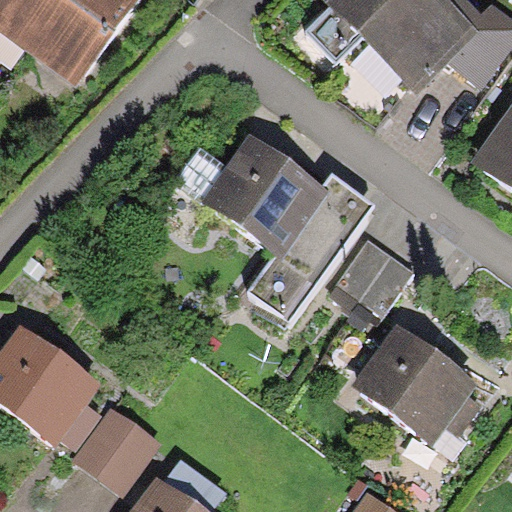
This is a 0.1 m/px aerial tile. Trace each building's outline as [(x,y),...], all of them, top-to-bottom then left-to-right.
[(0,0),(0,33),(78,92),(147,0),(0,0)] [(468,0),(323,0),(333,9),(307,36),(338,65),(363,40),(419,94),(452,59),(479,84),(511,49),(511,19),(494,3),(483,14),(468,0)] [(511,103),(467,165),(511,198),(511,103)] [(293,326),(375,211),(335,181),(326,193),(251,139),(204,205),(278,258),(250,295),(293,326)] [(383,323),(414,278),(367,245),(336,290),(383,323)] [(481,388),(398,329),(353,391),(436,451),(450,431),(461,440),(484,408),(472,400),(481,388)] [(103,393),(22,332),(0,360),(0,410),(56,452),(60,447),(72,456),(100,419),(90,411),(103,393)] [(159,446),(111,414),(76,465),(125,498),(159,446)] [(214,511),(226,495),(176,460),(139,511),(214,511)] [(388,511),(367,496),(355,511),(388,511)]
